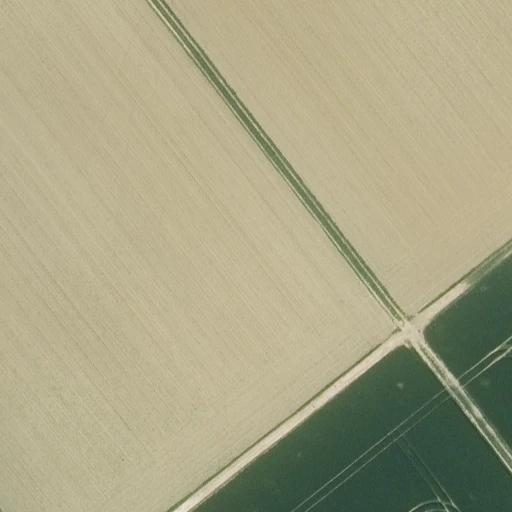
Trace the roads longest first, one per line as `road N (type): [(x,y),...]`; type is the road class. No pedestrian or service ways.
road 1 (track): [(153,0),(511,467)]
road 2 (track): [(179,511),(511,247)]
